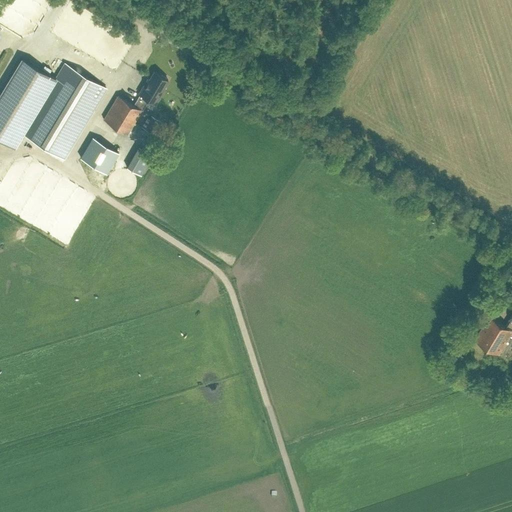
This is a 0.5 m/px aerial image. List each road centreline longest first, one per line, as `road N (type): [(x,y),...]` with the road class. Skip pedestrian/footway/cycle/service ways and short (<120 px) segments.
road 1 (tertiary): [(511,242),(111,0)]
road 2 (track): [(84,183),(224,277),(299,511)]
